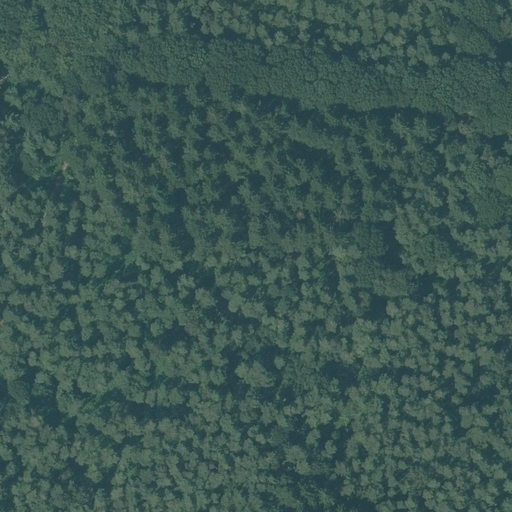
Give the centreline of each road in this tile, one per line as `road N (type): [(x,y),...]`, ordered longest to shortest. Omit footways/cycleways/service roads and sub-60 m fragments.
road 1 (track): [(0,82),(50,66),(109,70),(249,93),(511,118)]
road 2 (track): [(133,0),(0,334)]
